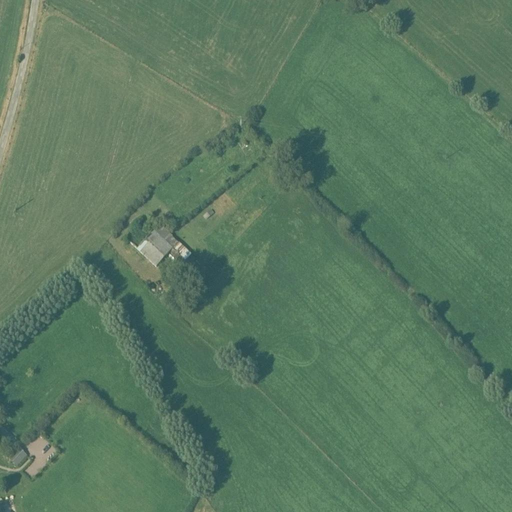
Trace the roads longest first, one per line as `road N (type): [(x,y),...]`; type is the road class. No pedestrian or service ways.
road 1 (track): [(0,314),(97,231),(144,267),(167,274)]
road 2 (unclassified): [(0,147),(36,0)]
